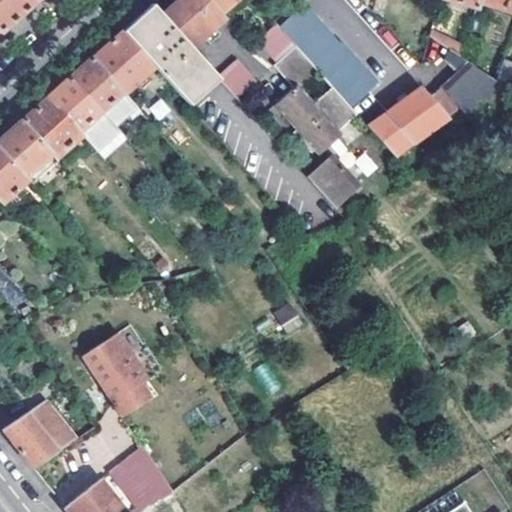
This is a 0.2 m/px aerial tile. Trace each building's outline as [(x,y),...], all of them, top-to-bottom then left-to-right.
[(0,0),(0,34),(21,15),(37,0),(0,0)] [(178,0),(163,15),(191,46),(202,37),(208,44),(220,35),(214,27),(224,17),(222,14),(209,0),(178,0)] [(209,0),(222,14),(236,0),(209,0)] [(442,0),(477,10),(479,4),(480,0),(442,0)] [(511,0),(480,0),(479,4),(511,14),(511,0)] [(189,105),(218,77),(191,46),(163,15),(153,3),(132,23),(124,30),(154,65),(189,105)] [(364,74),(366,72),(341,43),(338,45),(304,6),(280,27),(275,22),(255,41),(275,63),(271,66),(291,88),(272,106),(318,156),(339,136),(337,132),(357,115),(350,107),(373,86),(364,74)] [(433,28),(428,36),(456,52),(461,43),(433,28)] [(100,52),(93,58),(124,92),(154,65),(124,30),(100,52)] [(76,72),(72,76),(114,124),(123,117),(128,122),(141,111),(124,92),(93,58),(76,72)] [(243,72),(233,61),(218,77),(227,88),(243,72)] [(511,98),(511,92),(465,61),(430,95),(420,88),(368,126),(394,156),(458,111),(477,130),(511,98)] [(237,98),(254,83),(243,72),(227,88),(237,98)] [(55,92),(49,97),(82,134),(96,150),(120,130),(114,124),(72,76),(55,92)] [(30,114),(23,120),(51,151),(57,157),(82,134),(49,97),(30,114)] [(15,127),(0,140),(0,144),(26,175),(51,151),(23,120),(15,127)] [(376,165),(364,151),(354,160),(336,140),(328,147),(358,181),(376,165)] [(0,200),(3,204),(31,180),(26,175),(0,144),(0,200)] [(328,160),(307,179),(334,209),(355,190),(328,160)] [(281,326),(297,318),(289,303),(273,311),(281,326)] [(108,336),(74,361),(116,420),(151,395),(108,336)] [(263,362),(251,372),(271,394),(282,384),(263,362)] [(50,399),(0,429),(5,435),(30,468),(76,441),(50,399)] [(136,447),(139,451),(171,495),(182,487),(146,441),(136,447)] [(136,511),(142,511),(171,495),(139,451),(109,473),(136,511)] [(125,511),(100,481),(63,507),(67,511),(125,511)] [(470,511),(465,503),(451,511),(470,511)]
